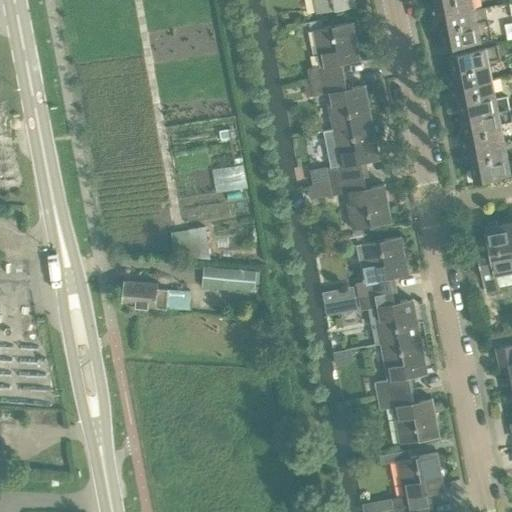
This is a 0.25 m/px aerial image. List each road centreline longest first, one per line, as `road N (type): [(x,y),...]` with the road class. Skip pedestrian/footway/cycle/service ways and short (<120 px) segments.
road 1 (secondary): [(113,511),(15,0)]
road 2 (residential): [(393,0),(486,511)]
road 3 (track): [(136,0),(176,217)]
